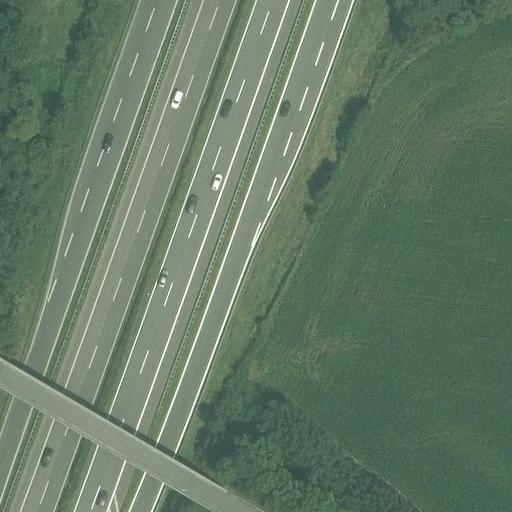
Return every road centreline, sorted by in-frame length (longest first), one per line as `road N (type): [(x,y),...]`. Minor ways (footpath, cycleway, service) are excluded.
road 1 (motorway): [(142,511),(328,0)]
road 2 (motorway): [(220,0),(38,511)]
road 3 (motorway): [(91,511),(273,0)]
road 4 (motorway): [(167,0),(0,476)]
road 5 (unclassified): [(232,511),(0,371)]
